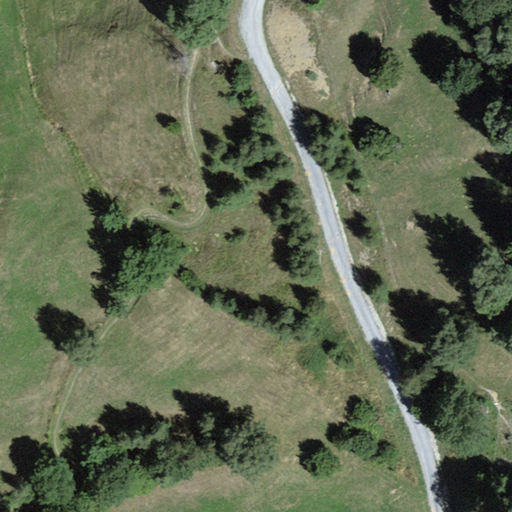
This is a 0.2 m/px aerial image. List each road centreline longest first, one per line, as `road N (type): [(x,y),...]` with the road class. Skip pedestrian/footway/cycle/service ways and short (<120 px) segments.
road 1 (unclassified): [(437,511),(413,422),(346,280),(307,158),(247,36),(251,0)]
road 2 (track): [(436,497),(345,452),(282,433),(214,434),(161,445),(27,511)]
